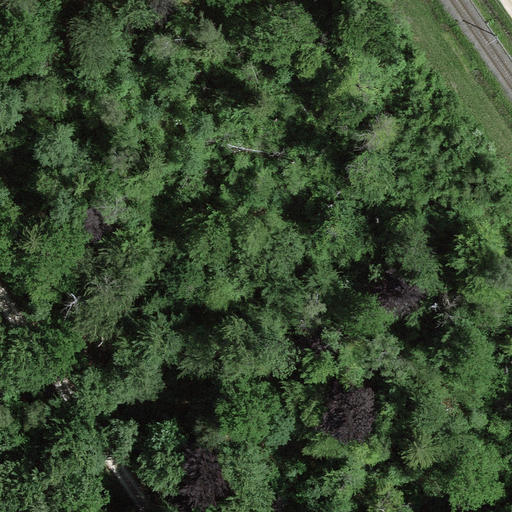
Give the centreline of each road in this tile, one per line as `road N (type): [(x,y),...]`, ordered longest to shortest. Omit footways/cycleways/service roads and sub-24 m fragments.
road 1 (track): [(0,294),(150,511)]
road 2 (track): [(511,153),(406,0)]
